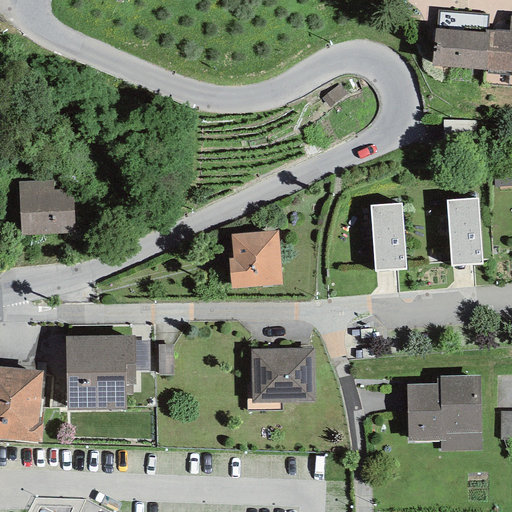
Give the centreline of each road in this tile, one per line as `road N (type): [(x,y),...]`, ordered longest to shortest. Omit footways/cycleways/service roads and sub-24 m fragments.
road 1 (tertiary): [(0,297),(137,254),(358,148),(392,125),(401,106),(390,72),(362,57),(255,97),(194,95),(45,29),(30,0)]
road 2 (residential): [(0,303),(114,318),(511,298)]
